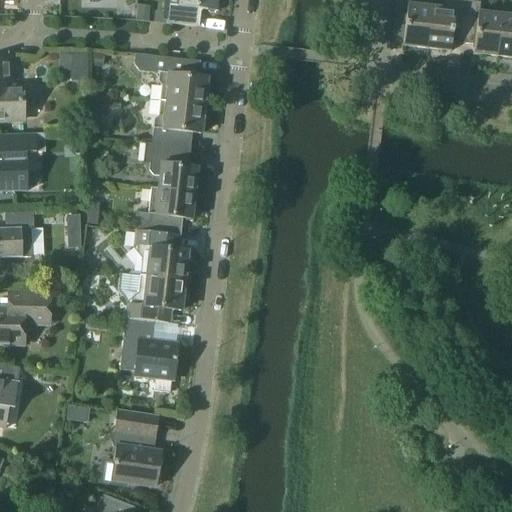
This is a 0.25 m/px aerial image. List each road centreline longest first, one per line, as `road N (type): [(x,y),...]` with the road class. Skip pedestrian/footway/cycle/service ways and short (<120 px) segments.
road 1 (residential): [(180,511),(199,418),(247,0)]
road 2 (residential): [(376,68),(511,92)]
